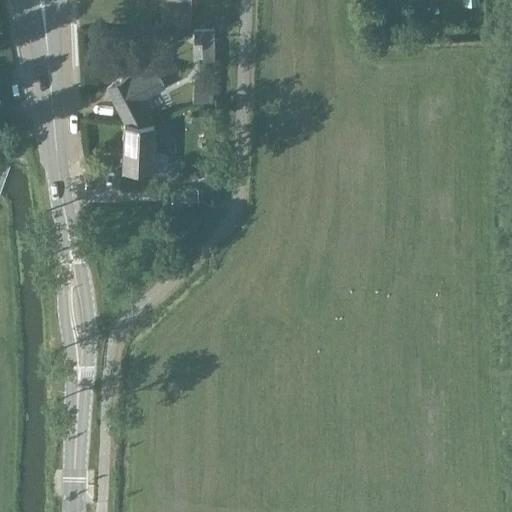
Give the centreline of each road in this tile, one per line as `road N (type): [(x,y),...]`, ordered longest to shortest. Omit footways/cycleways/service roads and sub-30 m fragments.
road 1 (tertiary): [(66,236),(43,25)]
road 2 (tertiary): [(76,424),(90,334),(66,236)]
road 3 (tertiary): [(66,236),(62,293),(76,424)]
